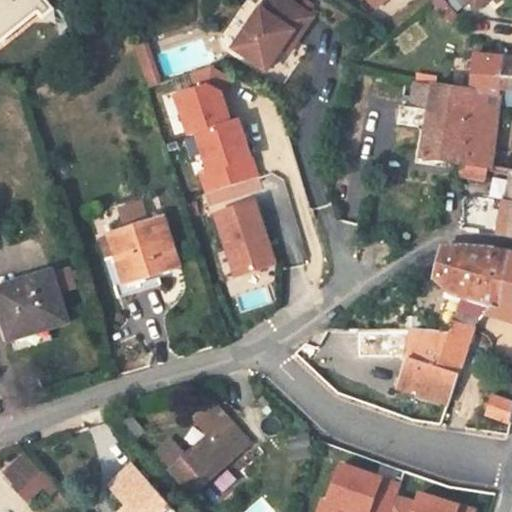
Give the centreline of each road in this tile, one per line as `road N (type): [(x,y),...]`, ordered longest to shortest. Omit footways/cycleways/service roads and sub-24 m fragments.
road 1 (residential): [(511,471),(333,415),(260,346)]
road 2 (residential): [(260,346),(428,247),(448,242),(511,252)]
road 3 (residential): [(0,433),(260,346)]
